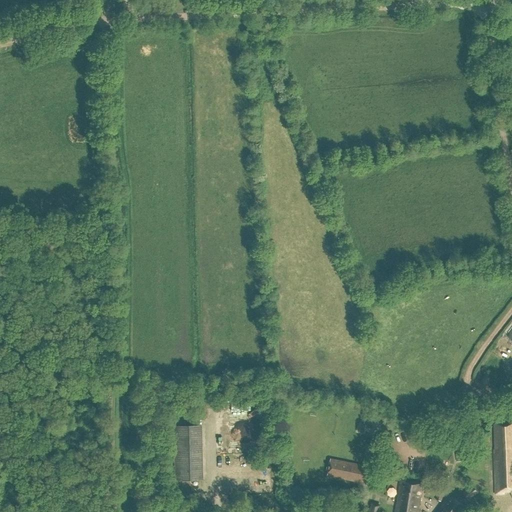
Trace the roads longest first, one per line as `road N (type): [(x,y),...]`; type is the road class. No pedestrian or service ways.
road 1 (track): [(495,10),(456,4),(120,18),(0,45)]
road 2 (unclassified): [(511,178),(492,43),(501,0)]
